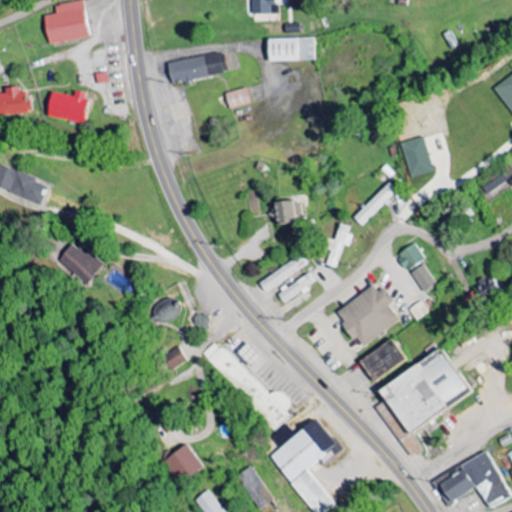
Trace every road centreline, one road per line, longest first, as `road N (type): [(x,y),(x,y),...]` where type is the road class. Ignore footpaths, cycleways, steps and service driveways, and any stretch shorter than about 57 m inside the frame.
road 1 (secondary): [(130,0),(155,147),(199,243),(429,511)]
road 2 (residential): [(277,341),(361,272),(396,231),(459,248),(511,228)]
road 3 (residential): [(403,229),(422,201),(511,139)]
